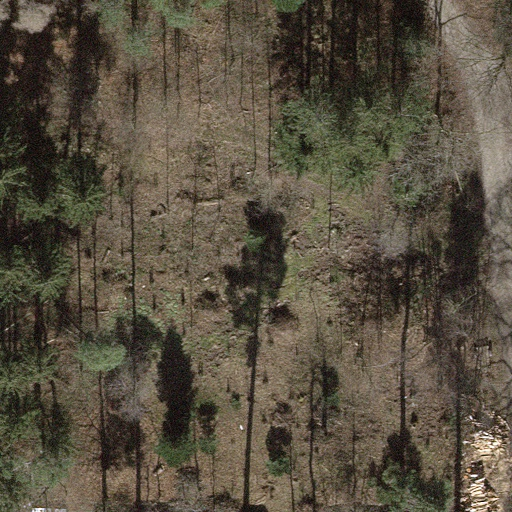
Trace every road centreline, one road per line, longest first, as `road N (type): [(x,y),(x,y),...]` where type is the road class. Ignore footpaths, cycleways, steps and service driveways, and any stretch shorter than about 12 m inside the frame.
road 1 (track): [(509,101),(495,177),(496,318),(511,362)]
road 2 (track): [(496,318),(511,511)]
road 3 (track): [(511,103),(427,0)]
